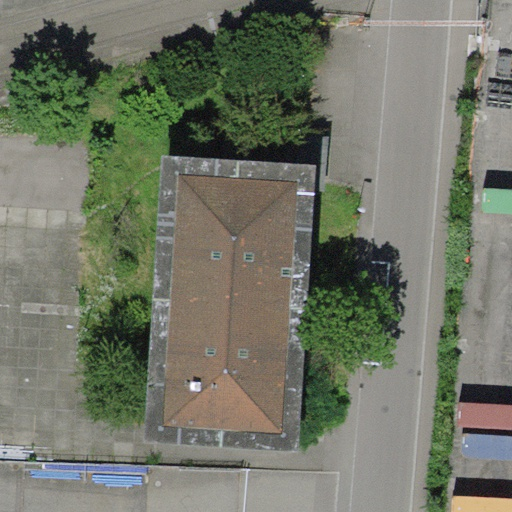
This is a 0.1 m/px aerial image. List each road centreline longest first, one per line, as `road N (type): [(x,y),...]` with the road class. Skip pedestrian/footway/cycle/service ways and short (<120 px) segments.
road 1 (residential): [(421,0),(375,511)]
road 2 (unknown): [(381,449),(92,427),(78,411),(72,380),(71,289)]
road 3 (unknown): [(197,505),(0,492)]
